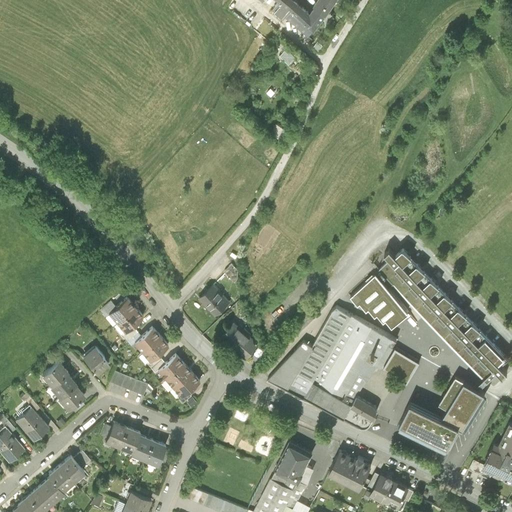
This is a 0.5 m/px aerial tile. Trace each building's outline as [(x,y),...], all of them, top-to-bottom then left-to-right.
[(277,0),(273,8),(284,17),(290,8),(304,19),(299,26),(307,33),(319,16),(308,8),(296,0),(277,0)] [(313,0),(308,8),(319,16),(329,0),(313,0)] [(254,28),(268,38),(273,31),(259,21),(254,28)] [(292,61),(296,56),(286,48),(282,53),(292,61)] [(387,262),(402,277),(417,263),(410,256),(412,255),(403,248),(396,255),(389,249),(384,253),(390,260),(387,262)] [(402,277),(387,262),(374,275),(388,291),(393,286),(484,380),(492,371),(471,349),(457,335),(443,320),(429,306),(415,291),(402,277)] [(418,263),(417,263),(402,277),(415,291),(431,277),(424,271),(426,269),(418,263)] [(388,291),(374,275),(350,297),(358,306),(360,304),(366,311),(369,309),(375,317),(377,314),(383,322),(386,320),(392,327),(408,313),(388,291)] [(431,277),(415,291),(429,306),(445,292),(438,285),(439,284),(431,277)] [(213,313),(229,299),(213,281),(198,296),(213,313)] [(429,306),(443,320),(458,306),(452,300),(453,298),(445,291),(445,292),(429,306)] [(107,311),(115,320),(135,303),(127,294),(107,311)] [(143,312),(135,303),(115,320),(123,329),(143,312)] [(459,306),(458,306),(443,320),(457,335),(472,321),(466,314),(467,313),(459,306)] [(332,311),(312,347),(304,342),(267,381),(273,384),(361,430),(363,431),(365,430),(367,429),(369,427),(377,414),(377,412),(376,410),(374,408),(357,398),(365,382),(362,378),(366,371),(372,374),(376,367),(380,369),(396,341),(337,307),(332,311)] [(243,356),(257,340),(233,320),(219,336),(243,356)] [(457,335),(471,349),(486,335),(480,328),(481,327),(473,320),(472,321),(457,335)] [(133,342),(141,350),(161,333),(153,324),(133,342)] [(168,341),(161,333),(141,350),(149,359),(168,341)] [(507,358),(486,335),(471,349),(492,371),(484,380),(487,383),(498,372),(502,377),(507,372),(500,364),(507,358)] [(94,341),(82,352),(97,370),(109,358),(94,341)] [(259,347),(252,354),(260,361),(267,353),(259,347)] [(407,385),(419,363),(395,350),(383,371),(398,379),(406,385),(407,385)] [(157,367),(165,377),(184,360),(176,351),(157,367)] [(42,372),(52,383),(67,369),(69,368),(59,357),(42,372)] [(193,370),(184,360),(165,377),(173,386),(193,370)] [(148,382),(114,368),(109,380),(144,394),(148,382)] [(50,385),(60,395),(76,381),(77,380),(67,369),(52,383),(50,385)] [(180,395),(200,378),(193,370),(173,386),(180,395)] [(458,430),(462,431),(485,395),(455,377),(438,406),(447,411),(442,420),(411,404),(410,404),(399,425),(448,450),(458,430)] [(58,397),(67,407),(85,391),(76,381),(60,395),(58,397)] [(31,404),(15,418),(34,439),(49,425),(31,404)] [(105,440),(119,446),(127,423),(113,417),(105,440)] [(511,421),(507,419),(496,442),(511,450),(511,421)] [(142,428),(127,423),(119,446),(133,451),(140,432),(142,428)] [(6,425),(0,430),(0,450),(9,461),(25,446),(6,425)] [(132,454),(145,459),(153,437),(140,432),(133,451),(132,454)] [(167,442),(153,437),(145,459),(159,464),(167,442)] [(511,450),(496,442),(492,441),(480,467),(511,482),(511,450)] [(290,445),(276,472),(275,472),(254,511),(283,511),(286,508),(293,511),(303,493),(307,488),(298,484),(312,456),(290,445)] [(70,451),(58,460),(73,478),(85,468),(70,451)] [(342,454),(340,453),(330,473),(361,488),(371,468),(362,464),(364,462),(358,459),(357,462),(355,460),(354,458),(352,457),(349,458),(347,457),(346,454),(343,453),(342,454)] [(62,488),(73,478),(58,460),(47,470),(49,473),(62,488)] [(49,473),(38,482),(53,500),(64,490),(62,488),(49,473)] [(368,497),(382,503),(393,481),(380,474),(368,497)] [(407,488),(393,481),(382,503),(395,510),(407,488)] [(42,509),(53,500),(38,482),(27,491),(42,509)] [(247,511),(189,486),(184,497),(218,511),(247,511)] [(130,488),(125,502),(146,510),(152,497),(130,488)] [(26,511),(38,511),(42,509),(27,491),(16,500),(17,502),(26,511)] [(26,511),(17,502),(6,511),(26,511)] [(145,511),(146,510),(125,502),(120,511),(145,511)] [(464,511),(444,503),(439,511),(464,511)]
